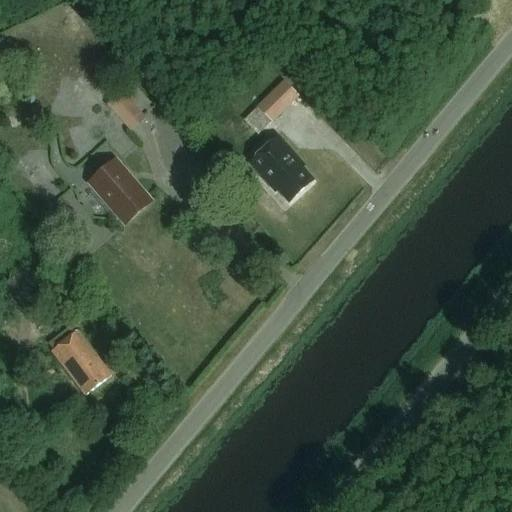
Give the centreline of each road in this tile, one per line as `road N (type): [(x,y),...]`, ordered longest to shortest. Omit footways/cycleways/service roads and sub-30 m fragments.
road 1 (unclassified): [(122,511),(511,43)]
road 2 (tertiary): [(329,511),(511,295)]
